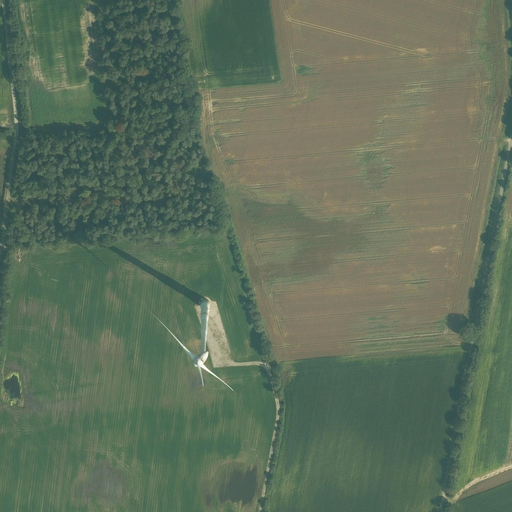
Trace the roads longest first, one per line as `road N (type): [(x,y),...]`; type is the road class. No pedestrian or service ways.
road 1 (unclassified): [(511,142),(442,511)]
road 2 (unclassified): [(0,262),(15,140),(2,0)]
